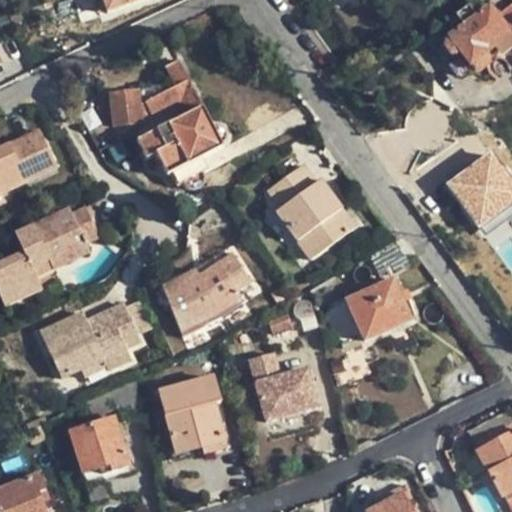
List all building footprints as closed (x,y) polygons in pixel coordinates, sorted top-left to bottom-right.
[(94,9),(103,6),(100,0),(95,0),(91,2),(94,9)] [(100,0),(103,6),(106,15),(147,0),(100,0)] [(507,43),(511,40),(511,0),(500,0),(506,8),(496,15),(490,7),(475,18),(468,8),(461,13),(456,18),(463,28),(455,32),(445,40),(443,47),(449,54),(455,55),(458,53),(469,65),(472,69),(478,69),(484,64),(486,59),(484,56),(491,51),(498,55),(506,50),(507,43)] [(442,13),(455,32),(463,28),(456,18),(461,13),(454,4),(442,13)] [(24,21),(18,10),(9,14),(14,25),(24,21)] [(456,75),(469,65),(458,53),(455,55),(446,63),(456,75)] [(167,178),(169,176),(202,160),(224,148),(221,144),(225,141),(227,135),(226,130),(222,127),(218,126),(213,128),(178,62),(165,69),(174,87),(166,90),(161,80),(137,93),(111,96),(113,126),(140,123),(179,104),(186,116),(136,142),(146,161),(155,156),(167,178)] [(0,196),(58,169),(40,131),(0,149),(0,196)] [(511,179),(490,150),(445,182),(480,231),(511,208),(511,179)] [(208,172),(202,160),(169,176),(176,189),(183,185),(187,189),(192,190),(196,190),(200,187),(202,182),(202,176),(208,172)] [(314,185),(301,168),(269,192),(282,209),(276,213),(311,261),(354,229),(319,182),(314,185)] [(40,290),(36,279),(32,271),(57,259),(60,267),(89,254),(85,246),(100,239),(86,209),(71,216),(68,210),(15,235),(23,254),(0,264),(0,298),(4,308),(40,290)] [(394,242),(367,257),(378,275),(390,269),(394,275),(396,274),(394,267),(406,262),(394,242)] [(226,248),(194,271),(198,276),(229,254),(226,248)] [(198,276),(194,271),(162,287),(183,338),(223,317),(244,304),(238,294),(250,287),(229,254),(198,276)] [(36,279),(60,267),(57,259),(32,271),(36,279)] [(409,266),(406,262),(394,267),(396,274),(409,266)] [(362,344),(387,333),(405,325),(411,323),(392,281),(344,302),(362,344)] [(140,301),(126,308),(140,334),(136,319),(146,316),(149,329),(153,327),(140,301)] [(291,315),(295,319),(300,321),(303,331),(316,328),(311,306),(305,302),(301,301),(296,302),(292,305),(291,310),(291,315)] [(63,380),(81,372),(104,361),(108,369),(109,371),(132,360),(126,349),(142,342),(140,334),(126,308),(124,304),(88,321),(84,313),(40,333),(63,380)] [(290,331),(283,314),(267,320),(273,338),(290,331)] [(136,319),(140,334),(149,329),(146,316),(136,319)] [(408,332),(405,325),(387,333),(390,339),(408,332)] [(248,375),(253,393),(240,397),(245,416),(247,416),(250,426),(263,422),(266,429),(282,424),(278,411),(317,398),(304,356),(248,375)] [(86,380),(108,369),(104,361),(81,372),(86,380)] [(176,457),(200,451),(200,448),(224,442),(215,405),(219,404),(212,378),(159,391),(176,457)] [(140,407),(135,380),(89,401),(92,407),(100,404),(105,414),(116,408),(120,415),(140,407)] [(39,427),(50,420),(48,415),(31,423),(33,430),(39,427)] [(82,475),(98,470),(109,467),(111,474),(130,469),(115,418),(69,433),(82,475)] [(44,439),(39,427),(33,430),(30,433),(26,436),(30,445),(44,439)] [(511,433),(477,453),(500,499),(511,492),(511,433)] [(227,451),(224,442),(200,448),(200,451),(201,457),(227,451)] [(101,478),(111,474),(109,467),(98,470),(101,478)] [(38,495),(44,493),(37,475),(0,490),(0,511),(45,511),(42,505),(38,495)] [(48,503),(44,493),(38,495),(42,505),(48,503)] [(410,511),(401,494),(377,507),(368,511),(410,511)]
